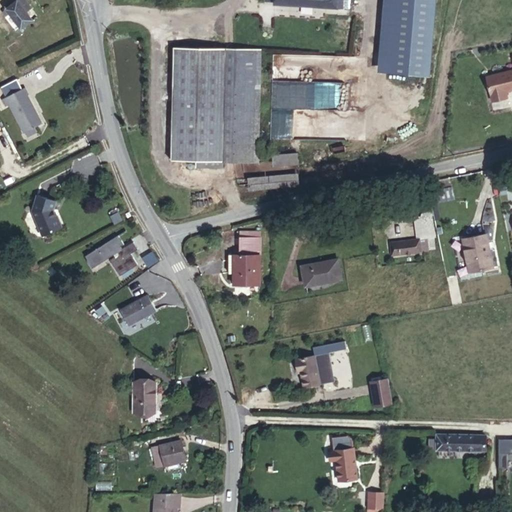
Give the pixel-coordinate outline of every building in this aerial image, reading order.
[(31,8),(25,0),(18,0),(3,12),(6,16),(10,13),(21,29),(33,20),(26,12),(31,8)] [(278,0),(278,6),(345,10),(345,0),(278,0)] [(394,0),(389,68),(431,72),(436,0),(394,0)] [(162,156),(187,158),(187,164),(213,166),(214,160),(223,45),(172,41),(162,156)] [(223,45),(214,160),(252,162),(261,48),(223,45)] [(511,75),(495,80),(501,102),(511,99),(511,75)] [(17,79),(1,87),(7,97),(2,99),(6,106),(9,105),(24,133),(42,123),(28,95),(29,95),(25,87),(22,89),(17,79)] [(292,187),(291,175),(241,177),(242,189),(292,187)] [(450,179),(427,183),(429,191),(436,190),(452,187),(450,179)] [(452,187),(436,190),(438,199),(453,196),(452,187)] [(436,190),(429,191),(431,203),(434,215),(435,220),(440,219),(437,203),(454,199),(453,196),(438,199),(436,190)] [(32,211),(42,235),(62,227),(57,215),(56,216),(54,210),(56,201),(37,196),(32,211)] [(434,238),(436,238),(432,215),(434,215),(431,203),(421,206),(423,213),(421,216),(414,217),(417,239),(420,239),(427,238),(434,238)] [(109,217),(113,225),(123,220),(119,212),(109,217)] [(469,272),(481,269),(493,267),(486,234),(463,239),(469,272)] [(118,235),(85,256),(93,267),(113,254),(115,256),(110,260),(120,276),(138,264),(131,253),(138,249),(134,242),(122,249),(121,247),(124,244),(118,235)] [(427,238),(420,239),(421,252),(429,251),(429,250),(427,238)] [(390,242),(392,255),(421,252),(420,239),(417,239),(390,242)] [(255,288),(259,241),(239,240),(238,256),(236,275),(235,286),(255,288)] [(302,266),(306,286),(342,279),(338,259),(302,266)] [(482,275),(481,269),(469,272),(460,274),(461,280),(482,275)] [(121,310),(129,325),(156,310),(148,295),(121,310)] [(301,372),(304,387),(335,381),(329,352),(296,359),(299,372),(301,372)] [(376,406),(393,403),(389,379),(371,382),(376,406)] [(134,382),(134,412),(156,412),(156,382),(134,382)] [(485,450),(486,435),(437,434),(436,439),(430,439),(429,448),(436,448),(436,450),(485,450)] [(185,435),(157,443),(162,464),(190,456),(185,435)] [(348,435),(333,436),(334,448),(332,449),(332,459),(338,459),(339,480),(357,479),(354,448),(353,448),(352,438),(348,435)] [(384,492),(369,492),(369,508),(383,509),(384,492)] [(181,493),(156,493),(154,511),(176,511),(176,508),(179,508),(181,493)]
